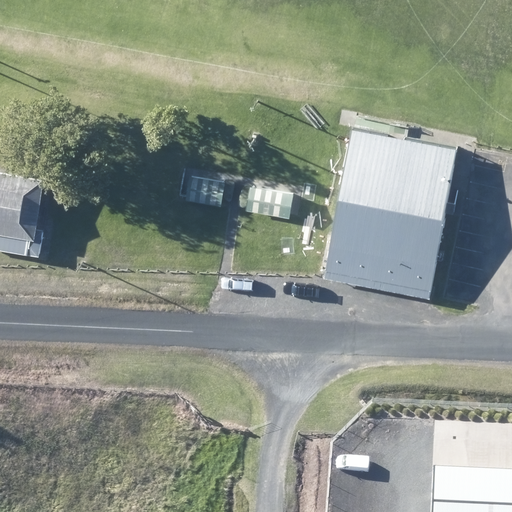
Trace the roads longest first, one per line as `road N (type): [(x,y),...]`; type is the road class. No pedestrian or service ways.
road 1 (residential): [(0,323),(511,345)]
road 2 (track): [(276,334),(259,511)]
